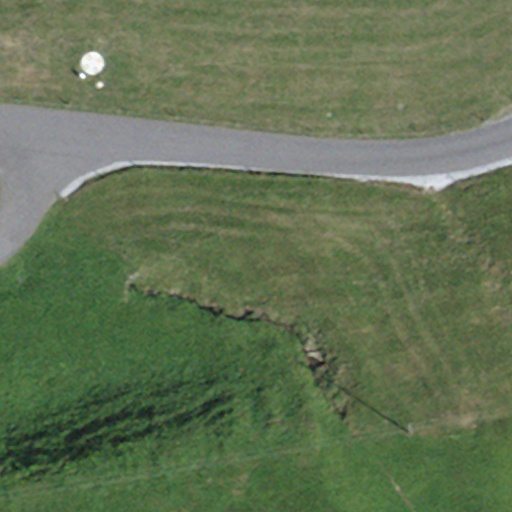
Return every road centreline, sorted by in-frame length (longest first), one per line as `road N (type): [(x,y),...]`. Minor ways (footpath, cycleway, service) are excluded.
road 1 (tertiary): [(511,136),(403,160),(341,159),(0,123)]
road 2 (track): [(64,132),(0,238)]
